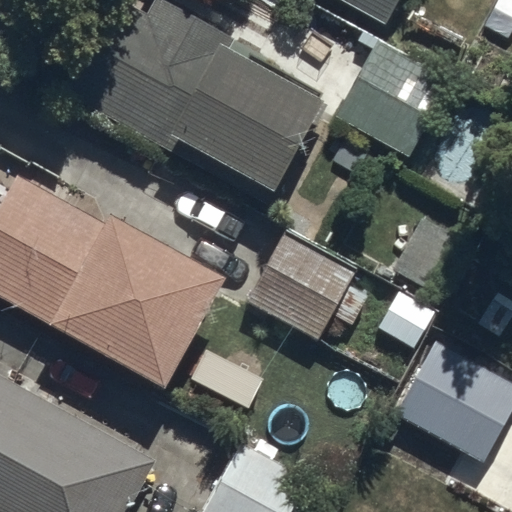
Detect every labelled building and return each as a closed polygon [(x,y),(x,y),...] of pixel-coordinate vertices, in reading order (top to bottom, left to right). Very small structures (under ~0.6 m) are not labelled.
[(66,0),(27,71),(267,202),(323,101),(137,0),(66,0)] [(336,0),(384,25),(397,0),(336,0)] [(333,120),(407,159),(448,82),(375,43),(333,120)] [(0,200),(0,304),(159,394),(218,290),(14,176),(0,200)] [(453,239),(416,218),(386,268),(423,290),(453,239)] [(281,236),(243,307),(316,346),(354,274),(281,236)] [(393,416),(485,464),(511,416),(511,388),(430,346),(393,416)] [(0,511),(125,511),(153,463),(0,377),(0,511)] [(235,444),(198,511),(294,511),(310,484),(235,444)]
